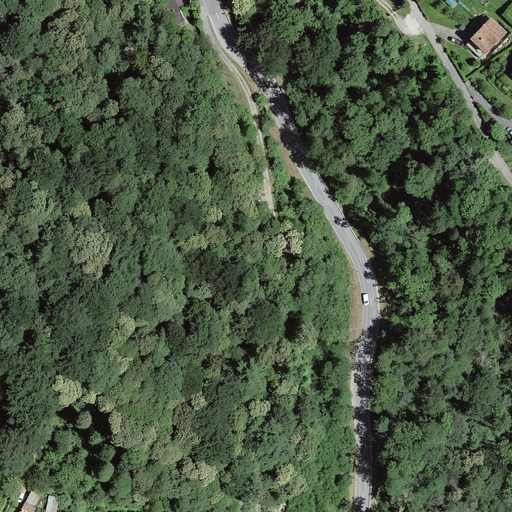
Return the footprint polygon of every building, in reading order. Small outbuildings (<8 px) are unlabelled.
[(162,0),(159,2),(172,28),(185,22),(178,7),(185,4),(183,0),(162,0)] [(507,33),(491,17),(468,39),(485,55),(507,33)] [(31,491),(24,502),(34,508),(40,495),(31,491)] [(48,496),(45,511),(46,511),(55,511),(59,498),(48,496)] [(34,508),(24,502),(18,511),(32,511),(35,508),(34,508)]
